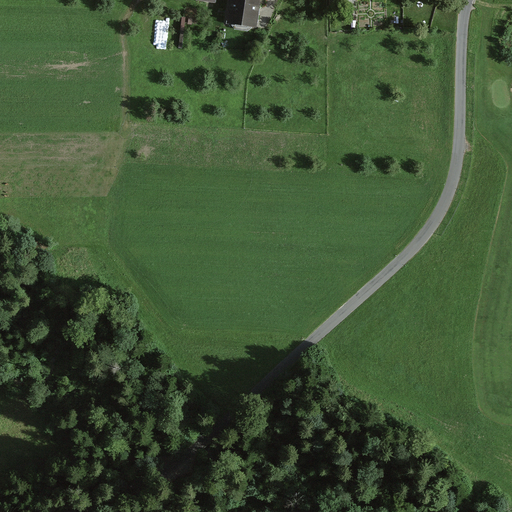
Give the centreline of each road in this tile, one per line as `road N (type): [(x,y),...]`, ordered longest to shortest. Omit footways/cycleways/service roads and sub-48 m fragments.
road 1 (unclassified): [(71,511),(181,459),(425,233),(444,204),(458,155),(467,0)]
road 2 (track): [(181,459),(43,460),(0,477)]
